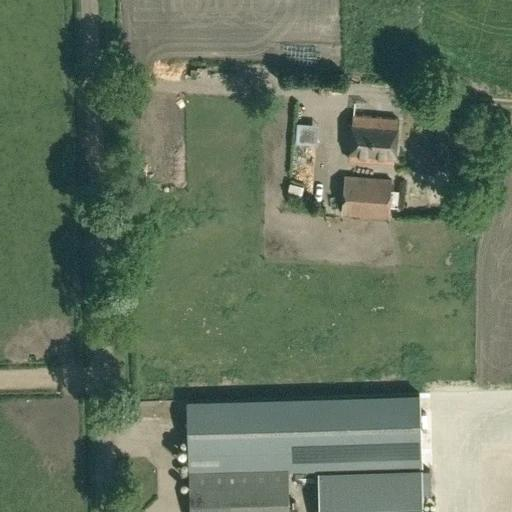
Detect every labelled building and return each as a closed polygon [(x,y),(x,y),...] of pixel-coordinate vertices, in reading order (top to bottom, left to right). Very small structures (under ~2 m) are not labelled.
[(397,119),(353,115),(348,159),(393,163),(397,119)] [(391,179),(345,176),(342,214),(388,217),(391,179)] [(485,406),(507,402),(505,390),(483,394),(485,406)] [(419,396),(187,403),(190,511),(288,511),(287,468),(421,464),(419,396)] [(422,511),(421,470),(319,473),(320,511),(422,511)]
